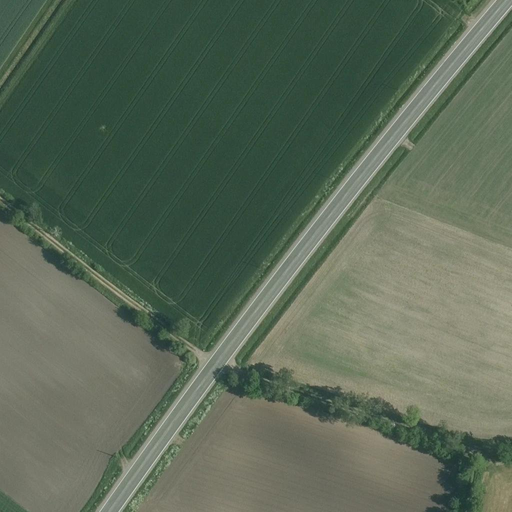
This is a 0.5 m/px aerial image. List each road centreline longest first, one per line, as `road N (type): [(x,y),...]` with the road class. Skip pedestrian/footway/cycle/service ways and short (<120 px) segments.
road 1 (secondary): [(509,0),(376,158),(111,511)]
road 2 (track): [(0,199),(214,367),(476,452),(511,450)]
